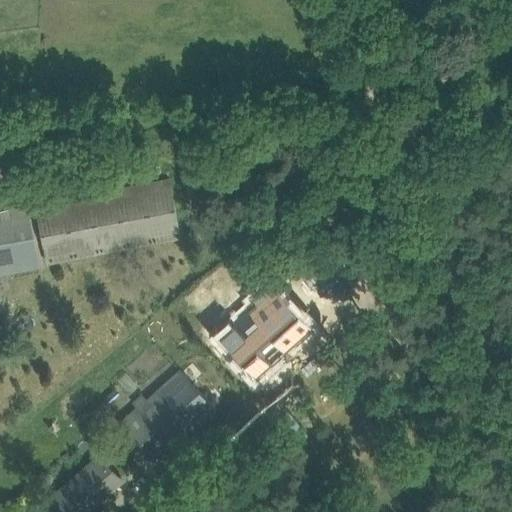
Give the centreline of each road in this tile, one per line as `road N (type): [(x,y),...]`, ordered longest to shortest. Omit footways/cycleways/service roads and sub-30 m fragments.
road 1 (unclassified): [(511,390),(374,98),(342,0)]
road 2 (track): [(0,130),(374,98)]
road 3 (track): [(385,116),(511,103)]
